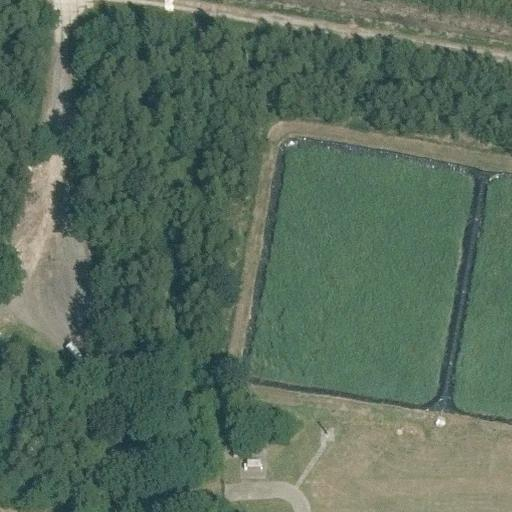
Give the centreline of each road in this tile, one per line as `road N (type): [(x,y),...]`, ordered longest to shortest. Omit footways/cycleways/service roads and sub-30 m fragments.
road 1 (unclassified): [(89,0),(61,21),(63,206),(81,320),(127,425),(151,511)]
road 2 (unclassified): [(511,57),(161,0)]
